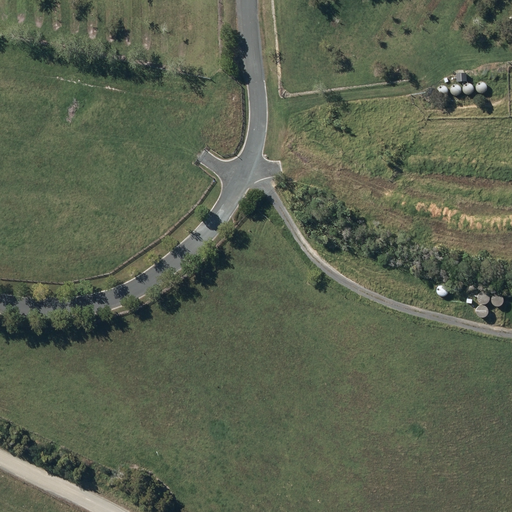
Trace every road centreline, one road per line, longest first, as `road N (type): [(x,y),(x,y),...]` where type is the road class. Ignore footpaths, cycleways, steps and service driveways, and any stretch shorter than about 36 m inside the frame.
road 1 (residential): [(248,0),(258,116),(253,148),(202,238),(115,297),(72,307),(0,303)]
road 2 (unclassified): [(0,456),(110,511)]
